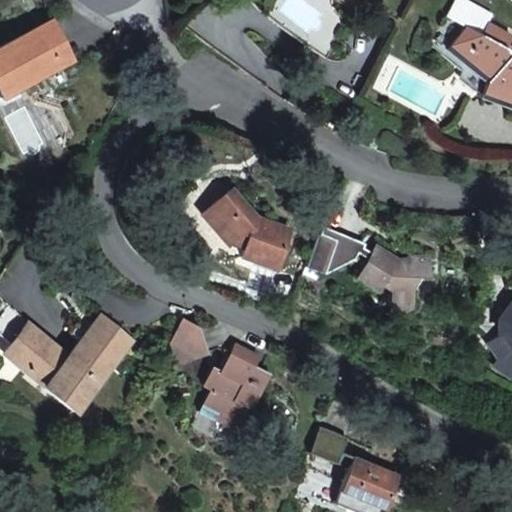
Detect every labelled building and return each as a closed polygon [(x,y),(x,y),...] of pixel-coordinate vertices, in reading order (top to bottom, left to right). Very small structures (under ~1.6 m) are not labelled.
[(472,33),(481,20),(487,11),(470,0),(446,0),(439,11),(460,24),(472,33)] [(45,16),(32,21),(49,59),(63,53),(45,16)] [(504,36),(481,20),(472,33),(460,24),(440,48),(480,79),(474,95),(509,108),(511,99),(511,59),(501,53),(497,46),(504,36)] [(49,59),(32,21),(0,35),(0,75),(1,77),(2,81),(49,59)] [(137,75),(146,63),(135,52),(124,63),(137,75)] [(253,215),(225,186),(197,212),(223,242),(232,233),(241,238),(236,252),(271,264),(284,226),(253,215)] [(318,224),(302,263),(318,270),(349,254),(355,244),(363,248),(362,253),(350,273),(373,287),(377,280),(385,286),(384,309),(394,309),(408,302),(409,285),(416,274),(426,275),(428,252),(404,252),(399,257),(390,256),(389,253),(370,241),(368,243),(365,246),(357,242),(358,240),(318,224)] [(511,264),(506,265),(505,285),(511,285),(511,307),(508,308),(499,318),(498,328),(485,337),(495,352),(490,358),(503,370),(511,372),(511,264)] [(128,336),(99,311),(66,350),(26,318),(10,337),(19,346),(11,357),(59,396),(68,386),(79,396),(128,336)] [(176,314),(158,348),(176,357),(201,348),(194,322),(176,314)] [(19,346),(10,337),(0,348),(11,357),(19,346)] [(208,385),(197,407),(233,427),(244,405),(249,407),(268,371),(250,361),(255,352),(232,342),(218,366),(212,364),(202,382),(208,385)] [(71,406),(79,396),(68,386),(59,396),(71,406)] [(244,405),(233,427),(242,431),(253,409),(249,407),(244,405)] [(317,424),(307,450),(333,461),(344,435),(317,424)] [(356,511),(378,511),(395,473),(350,454),(330,501),(356,511)]
